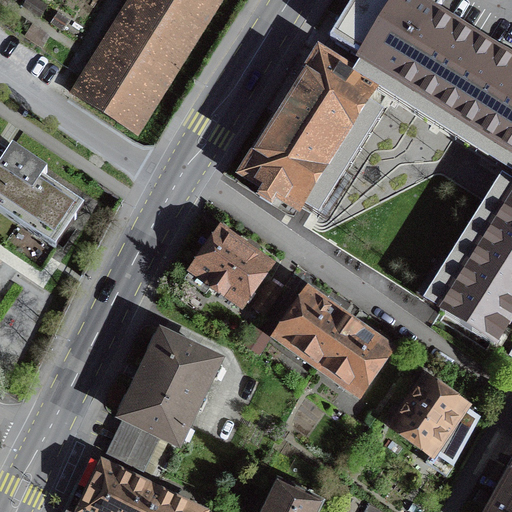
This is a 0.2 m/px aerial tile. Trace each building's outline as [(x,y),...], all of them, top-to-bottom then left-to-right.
[(23,0),(20,6),(38,17),(47,3),(42,0),(23,0)] [(133,0),(74,95),(135,134),(219,0),(133,0)] [(354,0),(350,7),(330,39),(355,54),(356,52),(362,56),(360,58),(361,59),(395,80),(511,153),(511,65),(408,0),(354,0)] [(49,22),(62,30),(69,19),(56,11),(49,22)] [(42,47),(49,37),(41,31),(34,42),(42,47)] [(352,74),(340,67),(339,62),(336,59),(332,57),(327,58),(322,55),(322,53),(319,51),(312,63),(313,64),(279,118),(245,173),(243,172),(241,176),(244,178),(245,177),(264,189),(259,197),(271,205),(276,197),(298,211),(359,114),(380,116),(379,130),(392,130),(392,114),(402,115),(403,95),(403,91),(396,91),(393,91),(393,89),(393,82),(395,80),(361,59),(357,66),(352,74)] [(1,151),(0,150),(0,208),(57,246),(84,206),(42,179),(47,172),(12,149),(8,155),(1,151)] [(511,188),(493,176),(483,192),(507,206),(473,259),(439,312),(494,346),(511,317),(511,188)] [(211,284),(241,306),(269,267),(245,250),(221,234),(188,281),(205,293),(211,284)] [(270,282),(252,307),(264,316),(282,291),(270,282)] [(278,342),(318,370),(350,325),(327,308),(310,296),(278,342)] [(318,370),(355,397),(387,351),(372,340),(350,325),(318,370)] [(258,358),(266,346),(270,341),(253,329),(241,346),(258,358)] [(178,445),(216,366),(151,336),(132,375),(113,414),(124,419),(160,436),(178,445)] [(424,383),(396,426),(454,468),(479,421),(445,398),(424,383)] [(160,436),(124,419),(107,454),(143,471),(160,436)] [(142,511),(153,489),(91,460),(66,511),(142,511)] [(511,511),(511,474),(490,511),(511,511)] [(317,511),(322,503),(278,482),(263,511),(317,511)] [(200,511),(153,489),(142,511),(200,511)] [(387,511),(370,502),(364,511),(387,511)]
